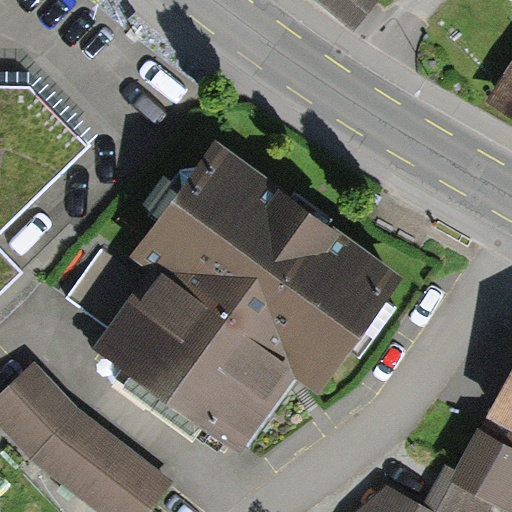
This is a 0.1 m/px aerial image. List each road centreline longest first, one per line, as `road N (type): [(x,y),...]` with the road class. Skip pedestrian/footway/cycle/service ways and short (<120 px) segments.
road 1 (primary): [(211,0),(358,104),(511,198)]
road 2 (residential): [(511,246),(403,400),(273,511)]
